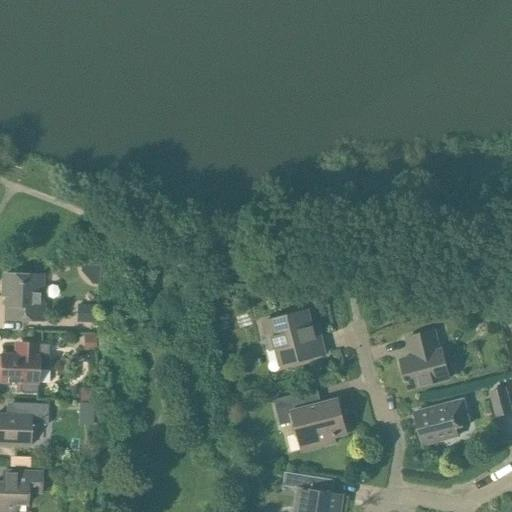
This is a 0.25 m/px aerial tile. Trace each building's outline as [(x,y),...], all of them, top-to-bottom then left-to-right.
[(42,276),(4,274),(4,295),(7,295),(7,318),(43,320),(43,305),(41,305),(42,276)] [(98,306),(77,305),(76,323),(98,323),(98,306)] [(312,327),(308,311),(264,322),(271,350),(277,348),(282,366),(325,354),(318,326),(312,327)] [(510,314),(500,316),(502,326),(511,323),(510,314)] [(439,349),(434,331),(408,338),(412,352),(414,352),(415,357),(402,361),(409,389),(449,378),(441,348),(439,349)] [(1,355),(1,357),(0,357),(0,379),(0,380),(0,381),(0,382),(21,383),(21,391),(37,392),(37,384),(38,368),(48,368),(49,345),(39,344),(25,343),(25,356),(1,355)] [(511,412),(506,388),(490,392),(497,416),(511,412)] [(301,410),(297,395),(274,401),(281,426),(297,422),(304,450),(334,442),(332,437),(345,433),(337,401),(301,410)] [(470,424),(464,400),(415,413),(424,446),(458,437),(455,428),(470,424)] [(48,404),(12,403),(12,415),(0,414),(0,444),(31,446),(31,424),(47,425),(48,404)] [(42,472),(3,471),(3,483),(0,482),(0,511),(14,511),(15,504),(27,504),(27,492),(41,493),(42,472)] [(286,473),(284,486),(300,489),(295,511),(329,511),(330,510),(340,511),(343,495),(333,493),(335,481),(317,478),(286,473)]
